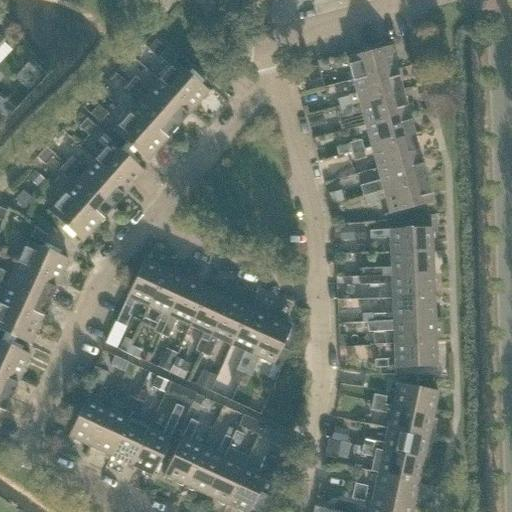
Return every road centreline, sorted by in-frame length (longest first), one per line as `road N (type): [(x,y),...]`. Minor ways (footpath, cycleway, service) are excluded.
road 1 (residential): [(142,511),(20,456),(103,271),(147,222)]
road 2 (tertiary): [(511,385),(495,0)]
road 3 (residential): [(318,299),(315,225),(272,84)]
road 4 (residential): [(294,511),(321,383),(318,299)]
road 5 (residential): [(318,299),(147,222)]
road 6 (residential): [(147,222),(272,84)]
road 7 (residential): [(267,55),(291,36),(423,0)]
